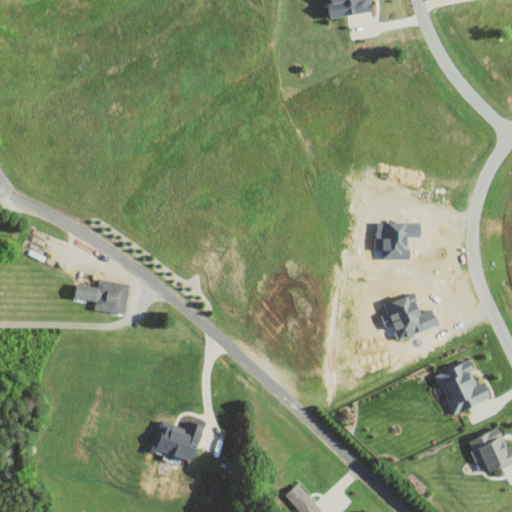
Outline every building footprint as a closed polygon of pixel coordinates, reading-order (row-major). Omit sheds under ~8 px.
[(328,0),(331,18),(372,13),(370,0),(328,0)] [(124,313),(128,283),(98,278),(97,285),(76,282),(73,297),(94,300),(93,308),(124,313)] [(438,324),(432,307),(417,312),(411,293),(384,302),(387,312),(380,314),(384,325),(392,323),(397,338),(438,324)] [(453,414),(490,396),(482,380),(476,383),(470,370),(474,368),(468,358),(433,375),(453,414)] [(151,449),(193,460),(202,424),(187,420),(185,427),(159,420),(151,449)] [(511,459),(511,452),(509,445),(506,446),(498,426),(466,440),(476,462),(482,460),(487,470),(511,459)] [(285,493),(299,511),(316,511),(320,509),(299,482),(285,493)]
